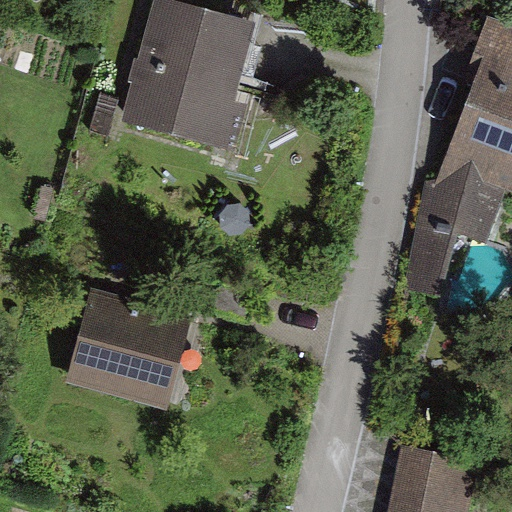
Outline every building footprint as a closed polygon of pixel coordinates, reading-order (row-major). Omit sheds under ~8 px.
[(293,36),(180,0),(139,129),(251,165),(293,36)] [(511,27),(488,19),(472,63),(481,66),(437,184),(429,182),(420,222),(475,242),(488,247),(510,191),(511,191),(511,27)] [(475,242),(420,222),(406,292),(451,300),(475,242)] [(220,338),(117,306),(90,393),(193,424),(220,338)] [(470,511),(480,462),(404,446),(390,511),(470,511)]
